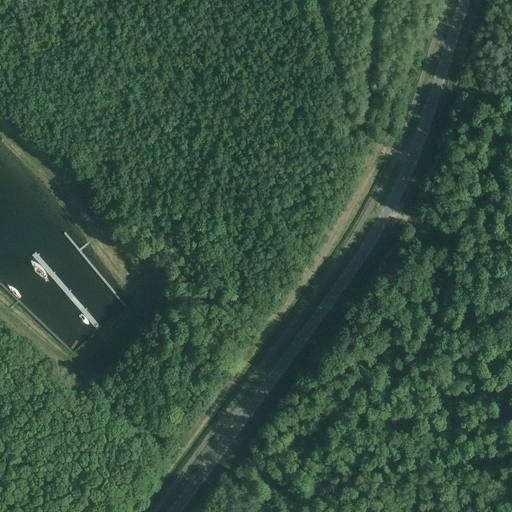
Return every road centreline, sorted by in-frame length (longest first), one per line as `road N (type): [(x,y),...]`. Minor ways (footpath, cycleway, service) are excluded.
road 1 (tertiary): [(173,511),(320,312),(393,196),(463,0)]
road 2 (track): [(445,243),(511,105)]
